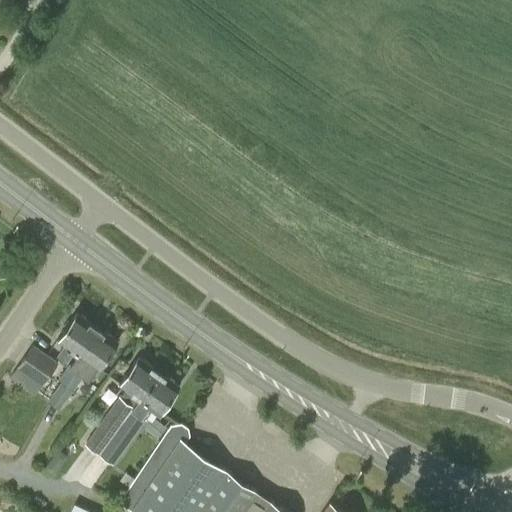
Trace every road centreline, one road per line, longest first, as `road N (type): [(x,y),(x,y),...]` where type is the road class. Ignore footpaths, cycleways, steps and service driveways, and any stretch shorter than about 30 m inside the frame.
road 1 (unclassified): [(511,419),(357,381),(318,362),(103,206)]
road 2 (primary): [(504,501),(232,356)]
road 3 (primary): [(232,356),(337,437),(473,511)]
road 4 (primary): [(232,356),(76,243)]
road 5 (unclassified): [(103,206),(0,127)]
road 6 (unclassified): [(0,343),(76,243)]
